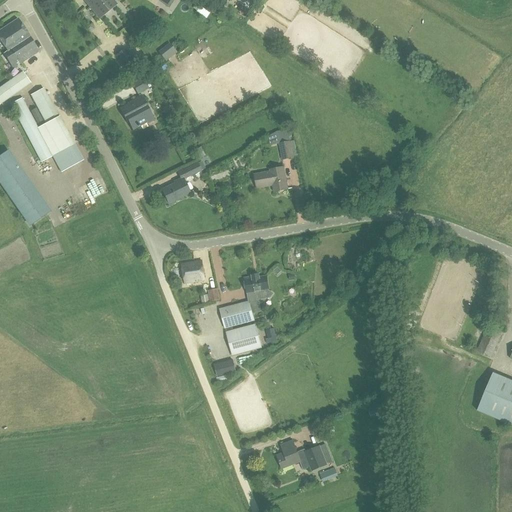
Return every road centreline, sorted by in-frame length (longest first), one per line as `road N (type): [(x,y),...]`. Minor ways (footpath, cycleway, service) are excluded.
road 1 (unclassified): [(511,253),(446,226),(379,215),(153,249)]
road 2 (unclassified): [(256,511),(153,249)]
road 3 (unclassified): [(153,249),(22,0)]
